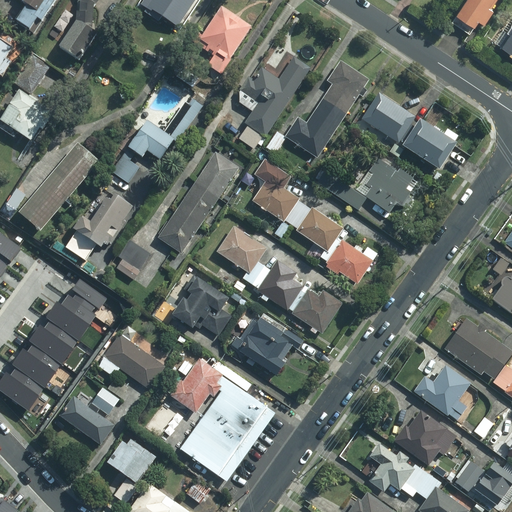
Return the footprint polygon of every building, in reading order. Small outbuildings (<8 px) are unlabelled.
[(21,0),(20,2),(25,4),(14,21),(26,29),(34,17),(41,22),(54,0),(21,0)] [(94,35),(92,33),(91,6),(95,0),(76,0),(75,2),(75,23),(59,47),(77,60),(94,35)] [(155,20),(159,16),(168,0),(141,0),(138,5),(148,12),(146,14),(155,20)] [(168,0),(159,16),(174,26),(192,0),(168,0)] [(463,0),(451,20),(468,32),(477,19),(483,23),(492,10),(489,9),(495,0),(463,0)] [(248,26),(218,7),(188,55),(217,74),(248,26)] [(511,26),(499,45),(511,53),(511,26)] [(4,58),(12,47),(0,38),(0,75),(9,62),(4,58)] [(50,65),(32,54),(13,83),(31,95),(50,65)] [(260,134),(262,136),(307,68),(291,57),(276,80),(259,69),(251,81),(247,79),(239,91),(256,103),(242,123),(247,126),(238,139),(252,148),(260,134)] [(330,84),(317,105),(340,119),(357,93),(361,96),(364,90),(361,87),(366,80),(338,62),(325,81),(330,84)] [(69,70),(65,75),(70,78),(74,74),(69,70)] [(181,80),(191,87),(196,80),(185,73),(181,80)] [(49,113),(15,91),(0,113),(0,122),(28,141),(36,128),(38,129),(49,113)] [(397,140),(399,141),(409,126),(408,125),(412,117),(376,94),(360,119),(396,143),(397,140)] [(174,144),(200,106),(189,98),(185,103),(189,106),(167,138),(144,121),(109,172),(125,183),(135,168),(126,162),(132,152),(138,157),(143,150),(155,159),(168,140),(174,144)] [(172,119),(152,105),(142,119),(162,133),(172,119)] [(315,157),(340,119),(317,105),(304,125),(295,118),(283,136),(315,157)] [(411,127),(409,126),(399,141),(401,142),(399,145),(435,168),(452,143),(450,142),(453,137),(444,130),(440,136),(416,120),(411,127)] [(274,132),(264,148),(273,154),(284,139),(274,132)] [(393,144),(388,151),(397,157),(401,150),(393,144)] [(73,145),(44,179),(64,196),(93,162),(73,145)] [(392,155),(387,151),(383,157),(388,160),(392,155)] [(213,153),(194,181),(217,197),(236,169),(213,153)] [(376,159),(355,190),(387,213),(394,203),(399,206),(407,193),(402,190),(410,179),(397,170),(395,172),(376,159)] [(282,188),(288,179),(263,162),(253,176),(263,182),(251,200),(282,221),(283,220),(289,224),(302,205),(296,201),(297,199),(282,188)] [(323,171),(315,183),(356,210),(364,199),(323,171)] [(44,179),(15,213),(35,230),(64,196),(44,179)] [(194,181),(175,209),(198,225),(217,197),(194,181)] [(15,190),(6,204),(14,209),(24,195),(15,190)] [(104,252),(123,223),(120,221),(129,207),(111,195),(106,201),(102,198),(86,223),(78,217),(70,229),(104,252)] [(309,210),(302,205),(289,224),(296,229),(294,231),(325,250),(333,238),(339,228),(310,209),(309,210)] [(175,209),(156,238),(179,253),(198,225),(175,209)] [(264,249),(231,227),(215,252),(246,272),(241,278),(250,284),(261,267),(255,262),(264,249)] [(0,260),(5,264),(9,258),(12,260),(21,247),(0,231),(0,260)] [(338,242),(333,238),(325,250),(320,257),(325,261),(324,263),(326,264),(324,267),(335,274),(337,271),(355,283),(375,254),(365,248),(361,255),(339,241),(338,242)] [(148,254),(129,241),(118,258),(125,262),(119,271),(130,279),(148,254)] [(261,267),(250,284),(257,288),(255,291),(261,295),(259,298),(264,301),(266,298),(285,310),(286,308),(298,291),(300,288),(289,280),(294,274),(275,262),(269,271),(261,267)] [(500,279),(499,281),(498,284),(499,287),(490,299),(511,314),(511,275),(510,278),(504,278),(501,278),(500,279)] [(74,297),(90,309),(95,303),(98,305),(106,296),(81,277),(74,286),(80,290),(74,297)] [(217,309),(224,299),(191,277),(182,289),(188,293),(183,301),(179,299),(169,315),(188,328),(193,320),(217,336),(229,317),(217,309)] [(298,291),(286,308),(291,312),(290,314),(319,333),(339,303),(321,292),(316,298),(306,291),(304,294),(298,291)] [(64,327),(79,337),(87,325),(83,322),(85,320),(89,323),(95,313),(90,309),(74,297),(70,295),(64,303),(59,300),(48,315),(53,319),(64,327)] [(29,336),(2,309),(0,310),(0,347),(9,356),(29,336)] [(301,342),(283,330),(281,333),(258,318),(255,323),(250,320),(237,340),(234,338),(229,346),(248,358),(245,362),(251,366),(254,361),(274,375),(281,364),(279,362),(290,345),(296,349),(301,342)] [(33,338),(37,340),(64,359),(71,349),(67,347),(68,344),(72,347),(79,337),(64,327),(53,319),(48,328),(43,324),(33,338)] [(511,352),(464,320),(443,349),(479,374),(481,371),(492,378),(511,352)] [(147,389),(162,367),(117,335),(102,357),(147,389)] [(16,363),(21,367),(47,384),(54,374),(50,371),(53,367),(57,370),(64,359),(37,340),(30,349),(27,347),(16,363)] [(83,361),(76,354),(68,361),(75,369),(83,361)] [(178,382),(168,396),(181,404),(177,410),(183,415),(187,409),(193,413),(206,394),(210,397),(215,390),(218,393),(179,450),(215,475),(263,406),(203,364),(204,362),(200,359),(198,360),(197,359),(180,383),(178,382)] [(422,378),(412,392),(445,415),(446,414),(455,421),(465,407),(456,400),(468,384),(443,366),(434,379),(429,375),(426,381),(422,378)] [(11,371),(0,386),(0,387),(31,408),(37,399),(34,397),(36,393),(40,395),(47,384),(21,367),(16,374),(11,371)] [(511,379),(503,393),(511,399),(511,379)] [(101,389),(90,403),(106,415),(117,400),(101,389)] [(57,416),(98,445),(111,426),(94,413),(96,410),(88,404),(86,408),(70,397),(57,416)] [(51,414),(41,404),(26,419),(36,429),(51,414)] [(403,426),(392,441),(426,466),(427,465),(435,470),(441,462),(433,456),(436,452),(441,455),(454,437),(418,412),(406,428),(403,426)] [(488,429),(480,423),(473,432),(481,438),(488,429)] [(104,463),(134,484),(152,458),(128,440),(124,446),(119,442),(104,463)] [(414,492),(426,475),(413,465),(411,468),(402,462),(404,460),(397,455),(395,458),(388,453),(368,481),(382,491),(387,483),(397,490),(399,488),(410,496),(414,492)] [(511,481),(511,479),(490,464),(484,473),(466,460),(454,478),(457,480),(453,485),(466,495),(470,489),(494,506),(511,481)] [(426,475),(414,492),(425,499),(417,511),(419,511),(466,511),(467,511),(435,489),(439,484),(426,475)] [(124,480),(112,496),(123,504),(135,488),(124,480)] [(198,504),(207,489),(194,480),(184,494),(198,504)] [(186,511),(147,484),(127,511),(186,511)] [(390,511),(365,493),(359,502),(356,500),(346,511),(390,511)] [(194,511),(198,506),(188,499),(184,506),(192,511),(194,511)] [(0,511),(13,511),(0,502),(0,511)]
